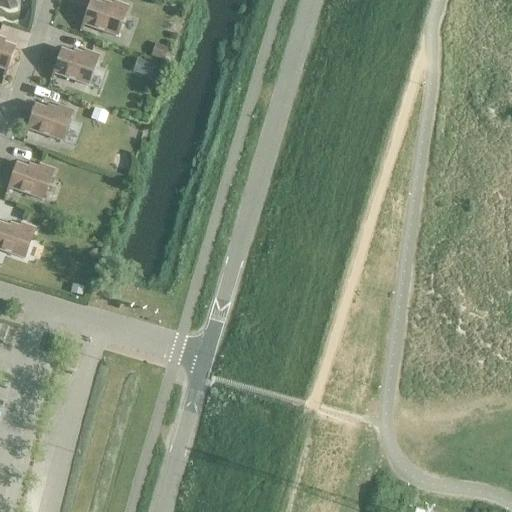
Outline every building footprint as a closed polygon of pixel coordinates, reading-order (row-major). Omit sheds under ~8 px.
[(6,0),(11,12),(18,10),(14,0),(6,0)] [(117,39),(127,8),(113,3),(111,10),(90,3),(82,26),(117,39)] [(0,70),(6,73),(14,49),(0,44),(0,70)] [(155,44),(151,57),(163,62),(168,49),(155,44)] [(81,59),(61,52),(52,75),(87,88),(98,57),(84,52),(81,59)] [(138,60),(134,73),(151,79),(155,66),(138,60)] [(61,143),(72,113),(58,108),(55,115),(35,107),(26,131),(61,143)] [(93,110),(90,121),(103,126),(107,115),(93,110)] [(42,202),(53,171),(39,166),(36,173),(16,166),(8,189),(42,202)] [(0,225),(0,252),(24,261),(34,230),(20,225),(18,232),(0,225)] [(72,285),(70,293),(82,296),(84,287),(72,285)]
